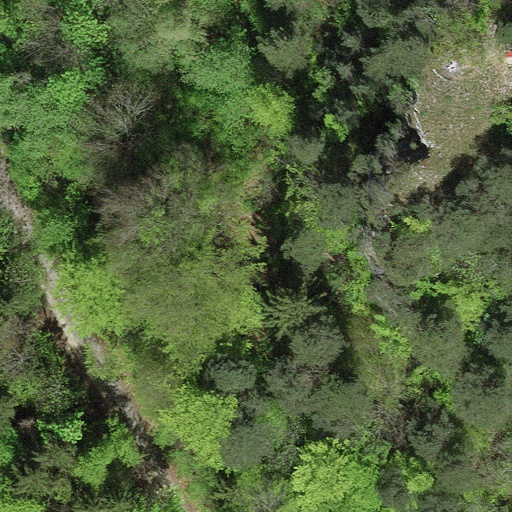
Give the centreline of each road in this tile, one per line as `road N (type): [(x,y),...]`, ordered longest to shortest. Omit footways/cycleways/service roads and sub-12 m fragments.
road 1 (track): [(336,511),(246,412),(79,156),(0,118)]
road 2 (track): [(175,511),(0,179)]
